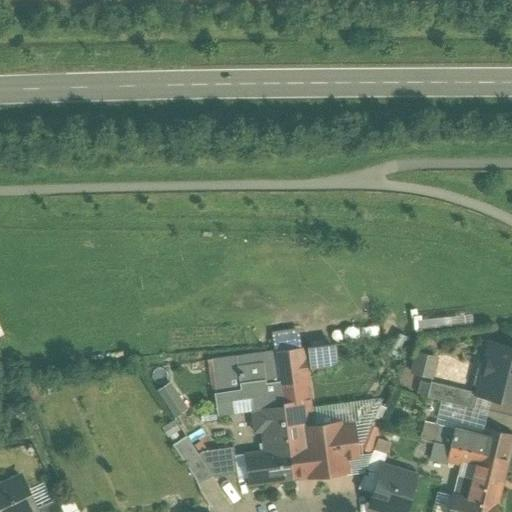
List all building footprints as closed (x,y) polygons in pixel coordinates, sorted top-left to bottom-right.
[(511,347),(489,342),(477,393),(477,394),(511,402),(511,347)] [(308,368),(336,367),(335,344),(307,346),(308,368)] [(301,351),(276,354),(280,388),(281,388),(306,385),(301,351)] [(413,352),(412,372),(422,372),(423,353),(413,352)] [(421,375),(433,378),(438,355),(427,352),(421,375)] [(275,354),(238,358),(238,357),(216,360),(220,393),(241,390),(242,397),(242,399),(252,397),(254,411),(260,411),(260,410),(283,407),(280,388),(275,354)] [(156,390),(175,417),(188,408),(169,381),(156,390)] [(477,393),(430,381),(426,397),(473,408),(477,394),(477,393)] [(306,385),(281,388),(292,476),(309,473),(306,447),(310,447),(307,428),(311,428),(306,385)] [(366,403),(356,410),(358,425),(369,423),(376,404),(373,402),(366,403)] [(266,451),(245,454),(248,485),(292,480),(283,407),(260,410),(260,411),(254,411),(253,412),(255,431),(264,430),(266,451)] [(425,420),(412,417),(407,436),(421,439),(425,420)] [(446,425),(425,420),(421,439),(450,446),(454,429),(446,427),(446,425)] [(311,428),(307,428),(310,447),(306,447),(309,473),(310,477),(346,471),(344,458),(357,456),(353,426),(340,428),(339,424),(311,428)] [(380,432),(367,427),(359,446),(372,451),(373,450),(380,432)] [(511,442),(511,435),(483,428),(480,441),(469,438),(466,450),(507,460),(508,460),(511,442)] [(470,433),(454,429),(450,446),(466,450),(469,438),(470,433)] [(198,455),(198,454),(186,436),(173,445),(175,448),(185,463),(185,464),(187,467),(197,482),(196,482),(198,485),(213,477),(198,455)] [(450,446),(421,439),(413,468),(426,471),(430,458),(446,463),(450,446)] [(466,450),(450,446),(446,463),(462,467),(463,461),(466,450)] [(234,447),(201,452),(198,455),(213,477),(237,473),(234,447)] [(507,460),(466,450),(463,461),(476,464),(472,480),(459,477),(454,497),(452,496),(447,511),(495,511),(497,507),(496,506),(507,460)] [(402,511),(414,476),(382,466),(369,506),(389,511),(402,511)] [(21,477),(0,486),(0,511),(32,511),(36,510),(36,509),(21,477)] [(63,511),(57,499),(36,509),(36,510),(32,511),(63,511)]
